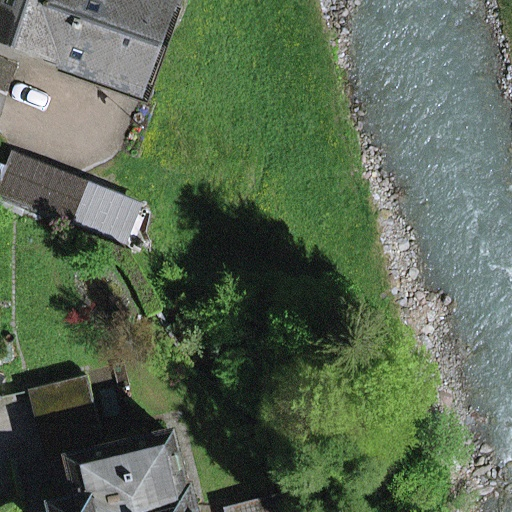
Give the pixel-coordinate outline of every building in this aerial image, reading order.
[(0,0),(0,37),(59,59),(80,0),(0,0)] [(55,72),(146,104),(181,0),(163,0),(165,0),(135,86),(59,59),(55,72)] [(80,0),(59,59),(135,86),(165,0),(163,0),(80,0)] [(15,159),(0,195),(0,196),(37,211),(52,175),(15,159)] [(52,175),(37,211),(74,226),(89,189),(52,175)] [(28,391),(41,444),(99,429),(86,377),(28,391)] [(105,450),(99,429),(41,444),(47,465),(67,459),(105,450)] [(194,511),(194,506),(187,487),(183,488),(170,434),(105,450),(67,459),(77,500),(50,507),(51,511),(194,511)] [(230,508),(231,511),(252,511),(290,502),(288,493),(230,508)] [(292,511),(290,502),(252,511),(292,511)]
